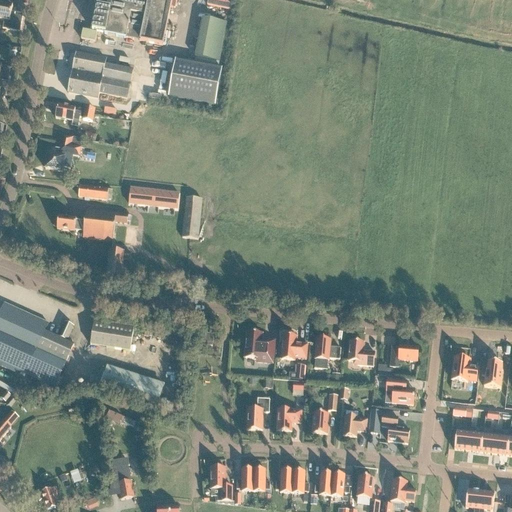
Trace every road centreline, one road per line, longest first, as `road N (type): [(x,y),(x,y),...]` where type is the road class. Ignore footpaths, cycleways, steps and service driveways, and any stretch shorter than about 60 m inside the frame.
road 1 (residential): [(438,330),(89,293),(0,259)]
road 2 (tertiary): [(0,219),(52,0)]
road 3 (residential): [(229,447),(422,464)]
road 4 (residential): [(422,464),(438,330)]
